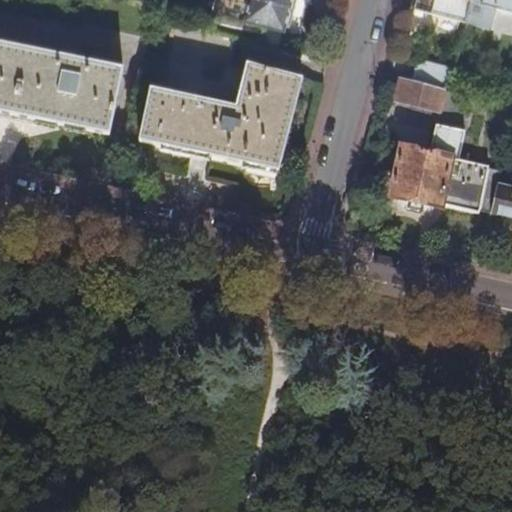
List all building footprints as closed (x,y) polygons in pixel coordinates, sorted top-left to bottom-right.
[(91,0),(86,25),(150,39),(155,18),(159,5),(135,0),(91,0)] [(155,18),(169,21),(173,0),(160,0),(159,5),(155,18)] [(222,0),(217,24),(265,36),(267,29),(284,34),(292,0),(222,0)] [(417,0),(415,10),(467,23),(473,0),(417,0)] [(511,0),(473,0),(467,23),(491,29),(497,8),(511,12),(511,0)] [(126,70),(0,44),(0,112),(55,124),(112,136),(126,70)] [(449,92),(455,70),(419,61),(413,82),(449,92)] [(303,80),(247,66),(236,108),(151,90),(140,142),(280,171),(303,80)] [(460,160),(473,98),(449,92),(413,82),(402,79),(397,101),(402,102),(401,105),(414,108),(415,106),(441,113),(432,153),(404,147),(393,194),(481,213),(482,211),(494,214),(500,185),(503,172),(490,169),(490,167),(460,160)] [(511,187),(500,185),(494,214),(511,217),(511,187)]
